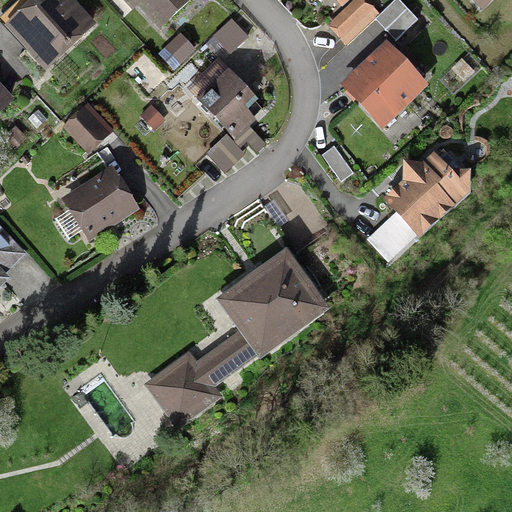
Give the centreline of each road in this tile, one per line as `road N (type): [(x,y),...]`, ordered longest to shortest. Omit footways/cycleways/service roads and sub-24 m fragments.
road 1 (residential): [(255,0),(279,24),(303,73),(305,112),(290,148),(0,348)]
road 2 (track): [(511,203),(440,281),(119,511)]
